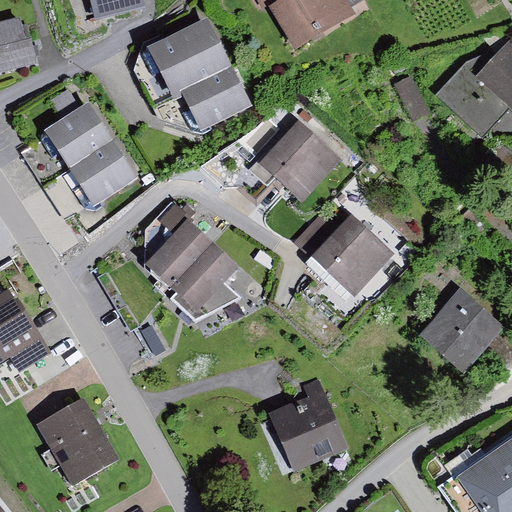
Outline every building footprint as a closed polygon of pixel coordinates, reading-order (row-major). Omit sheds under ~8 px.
[(92,0),(97,19),(146,6),(144,0),(92,0)] [(257,0),(263,9),(268,7),(297,53),(358,16),(348,0),(257,0)] [(208,18),(147,47),(171,93),(180,89),(230,64),(208,18)] [(0,48),(24,44),(19,21),(0,25),(0,48)] [(511,40),(511,39),(497,54),(492,49),(466,63),(436,96),(483,139),(509,110),(511,112),(511,40)] [(24,44),(0,48),(0,70),(37,62),(32,42),(24,44)] [(230,64),(180,89),(201,130),(251,105),(230,64)] [(411,77),(394,85),(412,122),(429,114),(411,77)] [(62,120),(46,130),(42,140),(53,158),(60,153),(71,171),(118,142),(92,98),(81,104),(70,87),(49,100),(62,120)] [(304,110),(299,115),(308,123),(313,118),(304,110)] [(343,160),(299,119),(250,170),(268,187),(276,177),(303,202),(343,160)] [(53,158),(42,140),(21,153),(64,222),(84,209),(73,191),(80,186),(71,171),(60,153),(53,158)] [(238,141),(202,167),(224,189),(256,155),(238,141)] [(118,142),(71,171),(80,186),(73,191),(84,209),(95,212),(102,208),(98,201),(139,176),(118,142)] [(160,221),(174,234),(188,219),(195,211),(187,204),(182,209),(176,204),(160,221)] [(312,258),(343,222),(325,206),(294,243),(312,258)] [(312,258),(306,264),(348,301),(353,295),(356,298),(396,253),(351,214),(343,222),(312,258)] [(171,287),(213,241),(188,219),(174,234),(146,265),(171,287)] [(241,267),(213,241),(171,287),(177,293),(171,299),(196,322),(240,297),(226,284),(241,267)] [(460,289),(420,336),(465,374),(505,326),(460,289)] [(8,291),(0,296),(0,365),(11,359),(19,373),(52,353),(19,298),(14,301),(8,291)] [(152,325),(141,331),(153,356),(164,351),(152,325)] [(308,397),(268,414),(293,472),(349,448),(320,380),(304,387),(308,397)] [(84,398),(38,424),(52,449),(43,455),(52,471),(62,466),(73,486),(119,459),(84,398)] [(511,511),(511,438),(436,489),(450,511),(511,511)]
